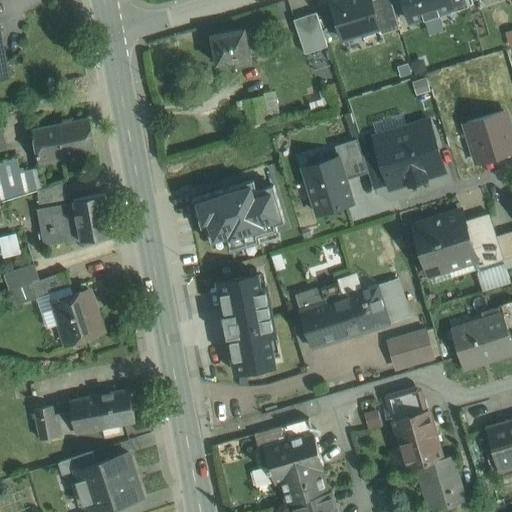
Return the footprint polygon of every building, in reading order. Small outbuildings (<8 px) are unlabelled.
[(381,26),(372,0),(339,0),(331,3),(342,38),(380,27),(381,26)] [(391,0),(372,0),(381,26),(380,27),(382,33),(400,28),(391,0)] [(453,8),(450,0),(404,0),(410,21),(424,17),(425,19),(440,15),(439,12),(451,8),(453,8)] [(466,0),(450,0),(453,8),(451,8),(453,12),(469,7),(466,0)] [(317,12),(294,19),(305,53),(328,46),(317,12)] [(246,27),(213,33),(218,63),(235,60),(236,65),(252,62),(251,51),(257,50),(254,36),(248,37),(246,27)] [(263,95),(245,99),(249,124),(267,121),(263,95)] [(511,136),(504,110),(467,122),(479,162),(511,152),(511,136)] [(90,117),(56,124),(60,143),(63,158),(96,151),(90,117)] [(374,136),(378,149),(389,184),(390,187),(410,181),(411,183),(426,179),(425,177),(445,171),(429,119),(374,136)] [(56,124),(33,129),(36,147),(60,143),(56,124)] [(335,145),(339,156),(347,179),(369,172),(363,154),(358,138),(335,145)] [(60,143),(36,147),(39,162),(63,158),(60,143)] [(378,149),(363,154),(369,172),(374,189),(389,184),(378,149)] [(339,156),(304,167),(318,212),(353,201),(347,179),(339,156)] [(16,158),(0,163),(0,199),(38,187),(45,185),(41,166),(24,170),(23,167),(20,168),(16,158)] [(45,185),(38,187),(41,203),(69,197),(65,178),(45,185)] [(254,179),(193,198),(202,227),(207,226),(212,242),(227,238),(231,250),(261,241),(259,235),(278,229),(276,224),(285,221),(274,184),(257,190),(254,179)] [(105,193),(74,199),(74,201),(37,208),(44,245),(81,239),(82,239),(112,233),(105,193)] [(462,211),(416,225),(431,271),(476,258),(476,257),(472,243),(497,235),(490,212),(465,220),(462,211)] [(511,230),(497,235),(504,260),(505,260),(504,259),(511,256),(511,230)] [(1,238),(4,256),(21,252),(17,235),(1,238)] [(479,268),(504,260),(497,235),(472,243),(476,257),(476,258),(479,268)] [(404,237),(391,240),(394,252),(407,248),(404,237)] [(511,282),(504,260),(479,268),(478,274),(483,290),(511,282)] [(40,279),(35,263),(4,273),(9,289),(40,279)] [(72,285),(67,270),(40,279),(9,289),(14,304),(37,296),(72,285)] [(258,274),(219,281),(225,315),(223,315),(228,337),(230,337),(236,372),(276,364),(270,337),(276,336),(266,284),(260,286),(258,274)] [(397,279),(343,296),(339,283),(320,289),(321,292),(315,295),(318,304),(301,310),(312,347),(409,317),(397,279)] [(90,290),(54,302),(54,301),(53,302),(67,342),(69,341),(102,330),(103,330),(90,290)] [(511,300),(499,305),(502,314),(503,313),(509,331),(511,330),(511,300)] [(502,314),(452,329),(464,367),(466,367),(465,366),(493,357),(494,358),(511,352),(511,342),(509,331),(503,313),(502,314)] [(427,330),(389,341),(393,355),(400,353),(431,344),(427,330)] [(431,344),(400,353),(404,365),(434,357),(431,344)] [(414,386),(385,395),(389,410),(405,405),(405,404),(425,398),(429,410),(425,398),(418,400),(414,386)] [(128,389),(95,395),(95,397),(69,402),(71,411),(74,431),(100,426),(100,427),(134,420),(128,389)] [(425,398),(405,404),(405,405),(408,416),(429,410),(425,398)] [(52,405),(34,408),(39,439),(57,435),(52,405)] [(365,413),(369,429),(381,426),(377,410),(365,413)] [(408,416),(395,420),(408,468),(417,465),(443,458),(429,410),(408,416)] [(71,411),(58,414),(61,434),(74,431),(71,411)] [(309,417),(284,425),(288,440),(314,433),(309,417)] [(511,420),(486,428),(499,471),(511,466),(511,420)] [(288,440),(265,447),(271,466),(278,464),(289,503),(293,502),(327,492),(326,491),(316,457),(321,455),(314,433),(288,440)] [(93,450),(66,457),(69,465),(96,458),(93,450)] [(132,453),(78,468),(90,511),(110,511),(146,502),(132,453)] [(443,458),(417,465),(431,511),(466,501),(452,455),(443,458)] [(327,492),(293,502),(295,511),(334,511),(334,508),(336,507),(331,490),(326,491),(327,492)]
